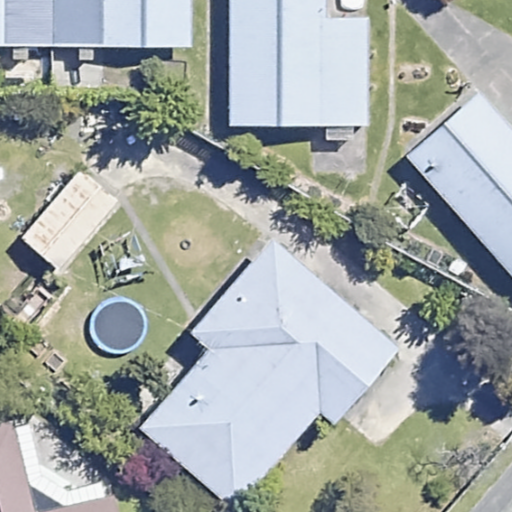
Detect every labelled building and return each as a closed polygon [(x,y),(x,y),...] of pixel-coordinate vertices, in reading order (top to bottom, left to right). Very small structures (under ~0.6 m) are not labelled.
[(0,0),(0,52),(51,52),(52,0),(0,0)] [(52,0),(51,52),(186,53),(186,0),(52,0)] [(321,0),(229,0),(231,132),(362,131),(361,21),(322,21),(321,0)] [(511,143),(478,105),(409,166),(511,281),(511,143)] [(113,209),(77,176),(17,242),(53,275),(113,209)] [(396,360),(268,250),(181,350),(197,364),(137,432),(229,511),(236,511),(316,420),(331,434),(396,360)] [(80,511),(26,511),(8,433),(0,435),(0,511),(113,511),(112,505),(80,511)]
